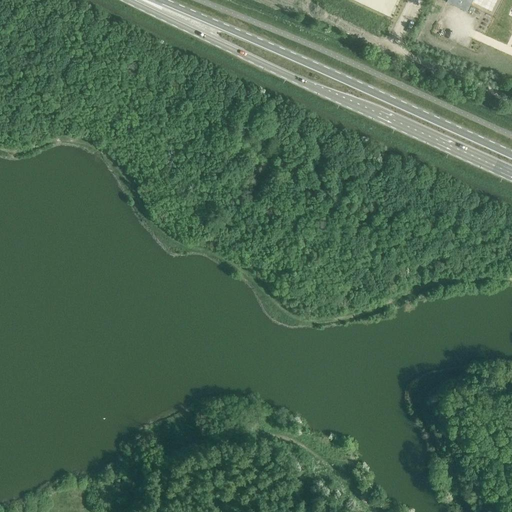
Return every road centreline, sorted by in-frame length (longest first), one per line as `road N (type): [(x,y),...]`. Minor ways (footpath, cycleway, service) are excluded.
road 1 (primary): [(127,0),(511,177)]
road 2 (primary): [(511,156),(161,0)]
